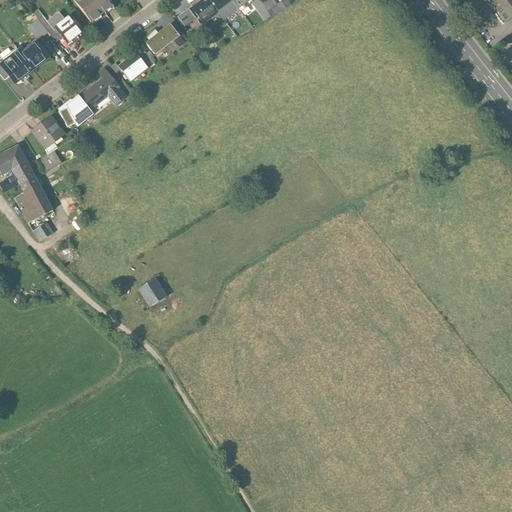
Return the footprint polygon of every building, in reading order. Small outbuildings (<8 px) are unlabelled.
[(107,0),(75,0),(74,1),(90,23),(112,6),(107,0)] [(218,13),(207,0),(204,0),(192,9),(203,24),(218,13)] [(237,9),(230,0),(207,0),(218,13),(223,20),(237,9)] [(249,0),(230,0),(237,9),(238,9),(249,0)] [(250,0),(249,0),(238,9),(240,12),(252,3),(250,0)] [(262,4),(258,0),(250,0),(252,3),(264,21),(270,18),(266,12),(261,5),(262,4)] [(272,0),(267,0),(262,4),(261,5),(266,12),(276,6),(272,0)] [(278,0),(281,3),(285,9),(290,5),(286,0),(278,0)] [(482,0),(492,12),(508,0),(482,0)] [(511,0),(508,0),(492,12),(501,25),(511,16),(511,0)] [(276,6),(266,12),(270,18),(285,9),(281,3),(276,6)] [(195,19),(188,10),(182,14),(177,18),(184,27),(195,19)] [(55,33),(42,16),(37,20),(48,34),(50,37),(55,33)] [(70,16),(54,28),(66,44),(82,32),(70,16)] [(48,34),(37,20),(27,28),(38,41),(48,34)] [(157,37),(154,39),(150,42),(146,45),(154,55),(167,45),(173,53),(183,45),(177,37),(178,37),(170,27),(157,37)] [(154,32),(146,37),(147,38),(150,42),(154,39),(157,37),(154,33),(154,32)] [(48,59),(36,43),(21,55),(33,70),(48,59)] [(21,55),(18,51),(1,65),(0,65),(0,66),(9,78),(15,85),(33,70),(21,55)] [(135,54),(118,67),(130,83),(147,69),(139,59),(135,54)] [(153,65),(146,55),(139,59),(147,69),(153,65)] [(0,65),(1,65),(0,64),(0,76),(4,82),(9,78),(0,66),(0,65)] [(80,97),(79,98),(90,111),(96,107),(95,105),(106,96),(114,107),(125,98),(118,89),(119,89),(104,69),(97,74),(99,76),(102,80),(80,97)] [(79,98),(78,96),(65,106),(66,109),(75,125),(82,121),(91,114),(90,111),(79,98)] [(75,125),(66,109),(59,113),(67,129),(75,125)] [(50,118),(31,132),(45,150),(46,149),(43,146),(48,142),(51,145),(52,144),(64,135),(50,118)] [(46,149),(45,150),(48,154),(56,150),(52,144),(51,145),(48,142),(43,146),(46,149)] [(18,146),(0,155),(0,173),(1,175),(1,176),(11,171),(27,163),(18,146)] [(43,172),(60,162),(54,153),(38,162),(43,172)] [(14,177),(0,185),(4,193),(19,185),(19,186),(34,178),(27,163),(11,171),(14,177)] [(34,178),(19,186),(23,194),(38,186),(34,178)] [(38,186),(23,194),(24,194),(37,220),(52,212),(38,186)] [(37,220),(24,194),(14,199),(27,225),(37,220)] [(44,226),(33,232),(39,242),(50,236),(44,226)] [(162,293),(154,280),(138,290),(150,308),(166,298),(164,295),(162,293)]
